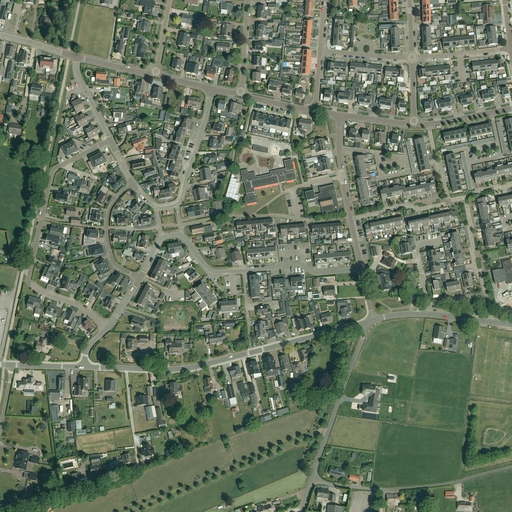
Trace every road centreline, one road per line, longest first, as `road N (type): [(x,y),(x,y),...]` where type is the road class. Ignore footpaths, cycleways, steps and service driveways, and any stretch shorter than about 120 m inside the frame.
road 1 (residential): [(106,327),(27,278),(50,175),(60,165)]
road 2 (unclassified): [(311,480),(430,488),(511,468)]
road 3 (unclassified): [(311,480),(371,320)]
road 4 (tertiary): [(250,352),(181,369),(83,367)]
road 5 (residential): [(361,269),(341,176),(338,115)]
road 6 (tertiary): [(371,320),(250,352)]
road 7 (residential): [(176,204),(211,88)]
road 8 (residential): [(361,269),(243,270)]
